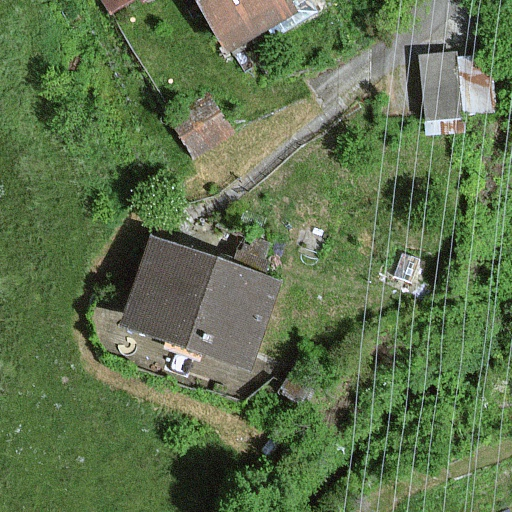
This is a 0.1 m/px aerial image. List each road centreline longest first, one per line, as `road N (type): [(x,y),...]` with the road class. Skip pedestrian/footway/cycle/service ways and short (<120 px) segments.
road 1 (track): [(303,511),(359,448),(483,353),(511,287)]
road 2 (track): [(344,103),(448,0)]
